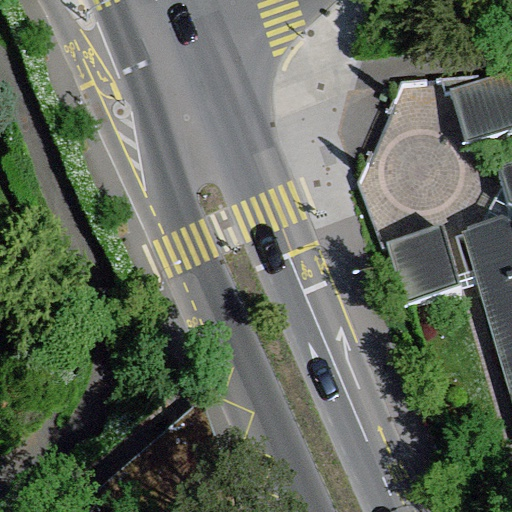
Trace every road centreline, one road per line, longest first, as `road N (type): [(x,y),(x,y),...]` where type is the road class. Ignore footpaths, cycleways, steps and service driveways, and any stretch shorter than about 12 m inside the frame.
road 1 (secondary): [(402,511),(274,207),(185,95)]
road 2 (secondary): [(185,95),(177,202),(187,246),(305,511)]
road 3 (residential): [(162,31),(299,0)]
